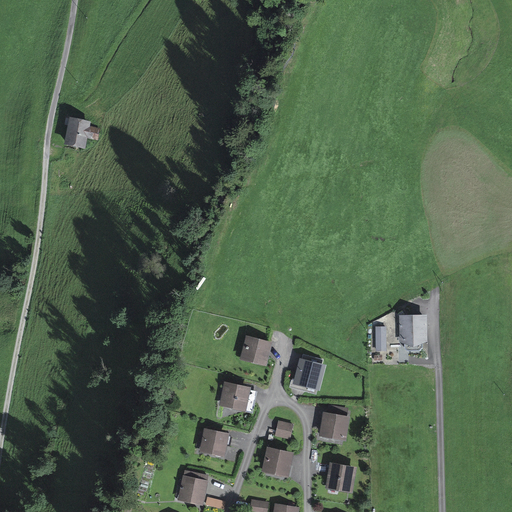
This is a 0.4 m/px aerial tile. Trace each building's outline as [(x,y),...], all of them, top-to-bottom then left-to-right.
[(71,118),(67,141),(85,144),(89,121),(71,118)] [(430,357),(430,316),(377,316),(377,357),(430,357)] [(270,342),(247,336),(242,356),(265,362),(270,342)] [(323,365),(300,359),(295,381),(318,387),(323,365)] [(249,387),(226,383),(222,403),(244,408),(249,387)] [(347,417),(324,413),(321,433),(344,436),(347,417)] [(291,424),(279,422),(276,434),(289,436),(291,424)] [(227,434),(206,429),(202,449),(223,453),(227,434)] [(291,453),(268,448),(264,468),(287,473),(291,453)] [(354,468),(332,465),(328,485),(351,489),(354,468)] [(207,476),(186,472),(181,497),(202,501),(207,476)] [(225,508),(227,500),(208,496),(206,504),(225,508)] [(252,511),(268,511),(269,500),(253,499),(252,511)]
